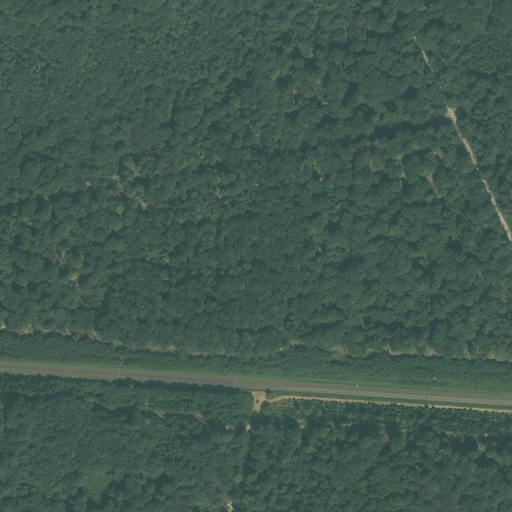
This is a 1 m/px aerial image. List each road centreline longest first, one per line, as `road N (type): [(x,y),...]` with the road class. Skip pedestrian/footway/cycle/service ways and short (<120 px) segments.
road 1 (track): [(0,214),(112,201),(451,112)]
road 2 (track): [(235,511),(259,409),(280,397),(511,410)]
road 3 (track): [(397,0),(511,240)]
road 4 (track): [(81,18),(141,193)]
